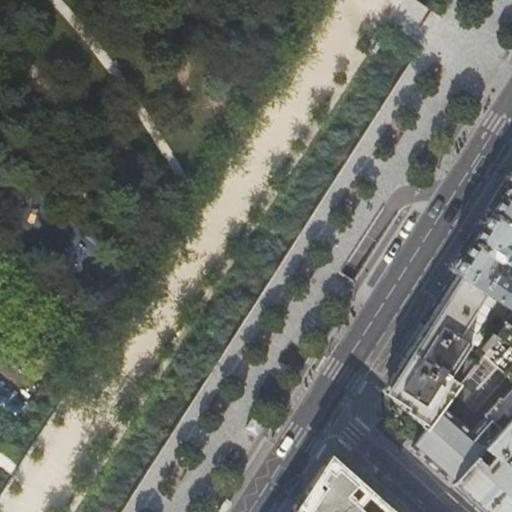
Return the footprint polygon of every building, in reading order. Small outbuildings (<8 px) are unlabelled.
[(511,171),(487,210),(511,226),(511,171)] [(511,226),(487,210),(450,268),(460,274),(511,307),(511,226)] [(504,321),(511,310),(511,307),(460,275),(403,365),(387,389),(392,430),(413,444),(504,321)] [(511,416),(511,327),(504,321),(413,444),(411,447),(428,462),(452,484),(477,456),(485,447),(511,416)] [(494,454),(485,463),(477,456),(452,484),(482,510),(483,511),(511,511),(511,416),(485,447),(494,454)] [(307,487),(293,511),(388,511),(324,458),(307,487)]
